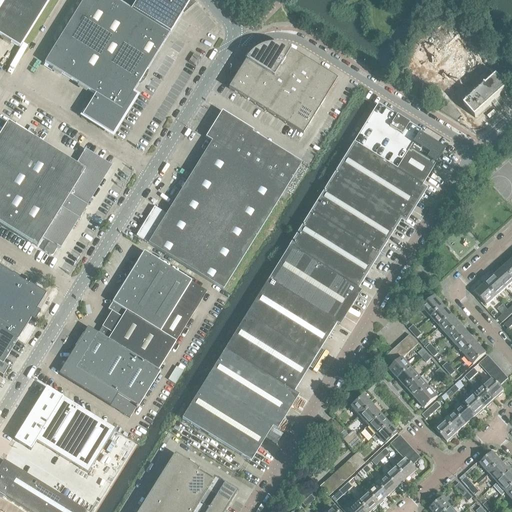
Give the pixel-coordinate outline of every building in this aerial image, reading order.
[(0,0),(0,36),(19,49),(49,0),(0,0)] [(170,34),(131,10),(114,0),(83,0),(44,64),(99,98),(87,117),(110,131),(127,103),(170,34)] [(137,0),(131,10),(170,34),(180,18),(190,0),(137,0)] [(247,60),(245,62),(228,89),(303,135),(337,80),(290,51),(288,50),(285,49),(282,48),(280,47),(277,46),(274,46),(271,46),(268,46),(265,47),(263,48),(260,49),(257,50),(255,52),(253,53),(250,55),(248,57),(247,60)] [(189,63),(196,67),(201,58),(194,54),(189,63)] [(441,112),(444,114),(458,123),(463,118),(450,103),(441,112)] [(378,105),(354,144),(388,165),(422,186),(443,152),(418,136),(421,132),(378,105)] [(167,215),(161,211),(159,213),(153,209),(136,236),(223,290),(302,164),(223,115),(207,140),(212,143),(167,215)] [(0,134),(0,224),(12,231),(37,247),(43,238),(58,248),(76,218),(79,220),(87,207),(84,205),(108,167),(83,152),(75,165),(8,122),(0,134)] [(354,144),(312,212),(382,256),(388,248),(385,246),(401,222),(406,224),(427,189),(422,186),(388,165),(354,144)] [(312,212),(290,246),(358,290),(358,289),(374,264),(377,265),(382,256),(312,212)] [(45,252),(51,256),(52,256),(53,255),(57,249),(57,248),(56,247),(51,244),(49,244),(48,245),(45,250),(45,251),(45,252)] [(290,246),(269,281),(337,323),(337,324),(339,326),(347,312),(345,311),(351,302),(353,304),(361,291),(358,289),(358,290),(290,246)] [(112,312),(107,320),(166,358),(176,343),(175,343),(206,292),(191,283),(191,282),(144,253),(108,310),(112,312)] [(511,260),(503,268),(511,277),(511,260)] [(0,374),(3,376),(2,378),(2,379),(7,371),(8,370),(2,366),(2,365),(17,341),(31,319),(46,295),(33,287),(30,285),(29,286),(0,267),(0,374)] [(511,277),(503,268),(494,277),(505,289),(511,283),(511,277)] [(494,277),(484,285),(496,298),(505,289),(494,277)] [(269,281),(248,315),(318,359),(323,351),(321,350),(337,324),(337,323),(269,281)] [(496,298),(484,285),(475,293),(487,306),(496,298)] [(423,309),(432,319),(445,307),(436,298),(423,309)] [(432,319),(440,328),(453,317),(445,307),(432,319)] [(511,315),(507,311),(498,319),(502,323),(511,315)] [(248,315),(226,349),(295,392),(310,367),(313,368),(318,359),(248,315)] [(440,328),(448,338),(461,326),(453,317),(440,328)] [(88,328),(59,375),(129,419),(135,409),(136,409),(137,407),(138,407),(159,373),(158,372),(166,358),(107,320),(98,334),(88,328)] [(448,338),(457,347),(470,336),(461,326),(448,338)] [(409,331),(413,335),(418,331),(414,327),(409,331)] [(410,336),(406,340),(414,349),(419,346),(410,336)] [(457,347),(465,357),(478,345),(470,336),(457,347)] [(406,340),(402,344),(410,353),(414,349),(406,340)] [(402,344),(398,347),(406,357),(410,353),(402,344)] [(426,349),(430,354),(435,350),(431,345),(426,349)] [(478,345),(465,357),(474,366),(487,355),(478,345)] [(398,347),(394,351),(402,361),(403,360),(406,357),(398,347)] [(204,385),(273,427),(275,429),(284,415),(281,414),(286,406),(289,407),(297,394),(295,392),(226,349),(204,385)] [(418,354),(423,359),(427,355),(423,350),(418,354)] [(435,350),(430,354),(434,358),(439,354),(435,350)] [(390,371),(399,381),(412,369),(403,360),(402,361),(394,351),(388,356),(396,366),(390,371)] [(427,355),(423,359),(427,364),(431,359),(427,355)] [(480,365),(483,370),(492,362),(489,357),(480,365)] [(483,370),(488,374),(496,366),(492,362),(483,370)] [(443,367),(447,373),(452,369),(447,363),(443,367)] [(488,374),(492,379),(501,371),(496,366),(488,374)] [(399,381),(408,391),(420,379),(412,369),(399,381)] [(436,374),(440,378),(445,374),(440,369),(436,374)] [(452,369),(447,373),(451,377),(455,372),(452,369)] [(474,369),(470,373),(474,378),(478,374),(474,369)] [(492,379),(493,380),(496,383),(505,376),(501,371),(492,379)] [(474,378),(470,373),(465,377),(469,382),(474,378)] [(445,374),(440,378),(444,383),(449,379),(445,374)] [(505,376),(496,383),(500,388),(509,380),(505,376)] [(408,391),(416,400),(429,388),(420,379),(408,391)] [(493,380),(483,388),(494,401),(504,393),(500,388),(496,383),(493,380)] [(273,427),(204,385),(183,419),(251,462),(273,427)] [(455,386),(451,390),(455,395),(460,391),(455,386)] [(46,389),(14,441),(17,443),(31,451),(36,442),(88,474),(115,430),(63,399),(50,391),(46,388),(46,389)] [(429,388),(416,400),(425,410),(438,398),(429,388)] [(483,388),(473,397),(485,410),(494,401),(483,388)] [(455,395),(451,390),(446,394),(451,399),(455,395)] [(351,408),(359,418),(372,406),(363,397),(351,408)] [(473,397),(464,405),(476,418),(485,410),(473,397)] [(438,403),(433,408),(436,412),(442,407),(438,403)] [(464,405),(455,413),(466,426),(476,418),(464,405)] [(359,418),(367,427),(368,427),(380,416),(372,406),(359,418)] [(436,412),(433,408),(423,416),(427,420),(436,412)] [(455,413),(445,422),(457,435),(466,426),(455,413)] [(373,439),(373,440),(389,425),(380,416),(368,427),(367,427),(364,430),(372,439),(373,439)] [(331,426),(339,436),(344,431),(335,422),(331,426)] [(457,435),(445,422),(436,430),(447,443),(457,435)] [(389,425),(373,440),(376,443),(379,440),(384,446),(397,434),(389,425)] [(343,440),(348,445),(357,437),(353,432),(343,440)] [(390,445),(394,450),(404,441),(400,436),(390,445)] [(357,437),(348,445),(352,450),(361,442),(357,437)] [(394,450),(398,454),(408,445),(404,441),(394,450)] [(398,454),(402,458),(412,450),(408,445),(398,454)] [(385,450),(381,454),(385,458),(389,454),(385,450)] [(402,458),(403,460),(404,459),(406,463),(416,454),(412,450),(402,458)] [(138,511),(225,511),(237,494),(213,478),(211,481),(197,472),(199,470),(174,454),(138,511)] [(385,458),(381,454),(376,458),(380,462),(385,458)] [(416,454),(406,463),(411,467),(420,459),(416,454)] [(480,466),(489,475),(502,463),(493,454),(480,466)] [(356,455),(351,459),(359,469),(364,464),(356,455)] [(351,459),(346,464),(355,473),(359,469),(351,459)] [(403,460),(394,468),(405,481),(415,472),(406,463),(404,459),(403,460)] [(4,462),(0,467),(0,494),(28,511),(85,511),(4,462)] [(489,475),(497,484),(510,473),(502,463),(489,475)] [(346,464),(342,468),(350,477),(355,473),(346,464)] [(367,467),(362,471),(366,475),(371,471),(367,467)] [(342,468),(338,472),(346,481),(350,477),(342,468)] [(394,468),(384,477),(396,489),(405,481),(394,468)] [(366,475),(362,471),(358,475),(362,479),(366,475)] [(338,472),(333,476),(341,485),(346,481),(338,472)] [(502,496),(505,493),(511,487),(511,474),(510,473),(497,484),(494,487),(502,496)] [(333,476),(328,480),(337,489),(341,485),(333,476)] [(384,477),(375,485),(386,498),(396,489),(384,477)] [(462,482),(471,492),(475,488),(466,478),(462,482)] [(328,480),(324,484),(332,493),(337,489),(328,480)] [(332,493),(324,484),(320,488),(328,497),(332,493)] [(348,484),(343,488),(347,492),(352,488),(348,484)] [(455,488),(464,497),(468,493),(460,484),(455,488)] [(375,485),(366,494),(377,506),(386,498),(375,485)] [(347,492),(343,488),(339,492),(343,496),(347,492)] [(475,488),(471,492),(475,496),(479,492),(475,488)] [(468,493),(464,497),(468,502),(472,498),(468,493)] [(366,494),(356,502),(365,511),(370,511),(377,506),(366,494)] [(311,496),(306,500),(310,505),(315,500),(311,496)] [(430,510),(431,511),(447,511),(451,508),(443,499),(430,510)] [(365,511),(356,502),(347,510),(348,511),(365,511)] [(483,506),(487,510),(491,506),(488,502),(483,506)]
